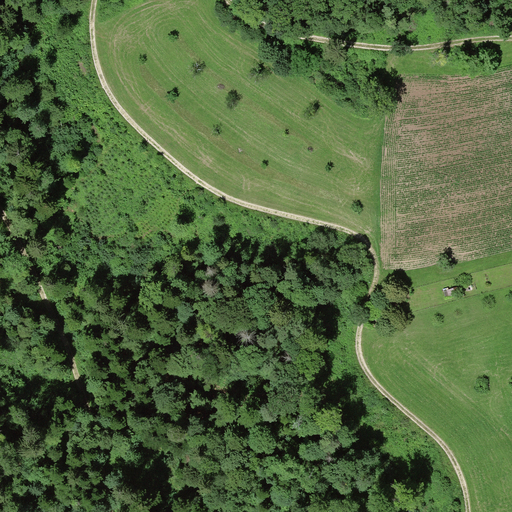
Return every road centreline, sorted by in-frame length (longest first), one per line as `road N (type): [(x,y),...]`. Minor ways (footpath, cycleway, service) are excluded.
road 1 (track): [(465,511),(446,447),(364,366),(358,348),(375,255),(352,234),(244,205),(173,161),(102,80),(95,0)]
road 2 (track): [(112,511),(65,343),(0,207)]
road 3 (track): [(229,0),(261,25),(355,46),(511,39)]
